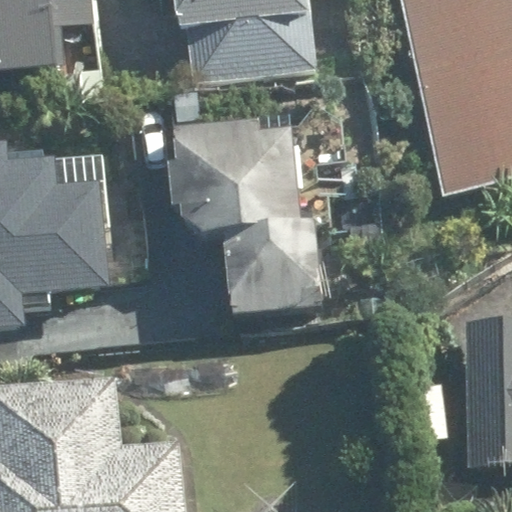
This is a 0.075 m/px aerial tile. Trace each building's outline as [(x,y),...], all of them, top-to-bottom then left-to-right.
[(0,0),(0,104),(41,100),(31,0),(0,0)] [(129,0),(129,3),(161,2),(163,44),(185,44),(188,101),(323,95),(319,0),(129,0)] [(511,0),(386,0),(438,218),(511,200),(511,0)] [(310,329),(302,245),(288,247),(278,138),(159,150),(177,342),(310,329)] [(16,321),(104,313),(94,206),(47,210),(44,181),(2,185),(0,169),(0,354),(19,352),(16,321)] [(511,346),(456,346),(456,483),(511,482),(511,346)] [(0,511),(179,511),(174,460),(119,467),(110,397),(0,410),(0,511)]
